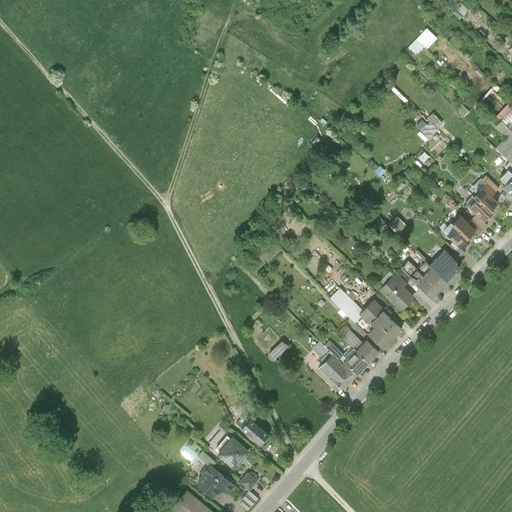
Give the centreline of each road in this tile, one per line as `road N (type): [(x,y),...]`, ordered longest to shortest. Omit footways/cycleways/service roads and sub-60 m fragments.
road 1 (tertiary): [(260,511),(511,241)]
road 2 (track): [(165,204),(303,465)]
road 3 (track): [(0,23),(165,204)]
road 4 (track): [(232,0),(165,204)]
